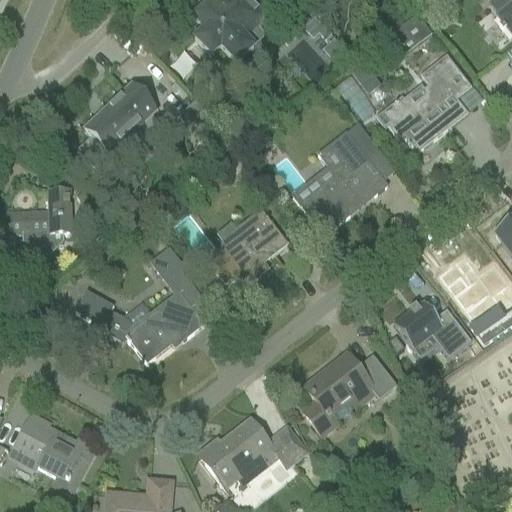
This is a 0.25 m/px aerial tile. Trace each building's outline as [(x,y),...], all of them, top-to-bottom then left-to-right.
[(209,6),(193,21),(205,34),(194,44),(208,59),(213,64),(221,56),(236,72),(257,53),(253,49),(247,42),(266,25),(264,22),(257,15),(243,0),(242,0),(233,10),(227,4),(229,3),(228,1),(216,12),(209,6)] [(293,0),(289,0),(271,16),(281,26),(296,43),(316,25),(293,0)] [(511,5),(494,19),(511,42),(511,0),(509,0),(511,3),(511,5)] [(417,19),(393,38),(407,57),(416,50),(431,39),(418,21),(417,19)] [(389,111),(382,117),(392,129),(388,133),(399,147),(404,143),(417,159),(467,119),(444,89),(459,77),(446,60),(419,81),(427,91),(423,94),(421,91),(403,105),(401,102),(389,111)] [(324,87),(309,99),(314,105),(330,93),(324,87)] [(348,87),(336,97),(343,105),(355,95),(348,87)] [(106,159),(109,162),(133,139),(145,153),(164,137),(152,123),(157,118),(132,90),(84,134),(91,142),(76,156),(100,182),(112,170),(104,161),(106,159)] [(177,123),(205,152),(223,135),(196,106),(177,123)] [(334,184),(301,210),(325,241),(348,222),(346,219),(371,199),(373,202),(386,192),(382,187),(395,177),(357,130),(328,153),(340,168),(329,177),(334,184)] [(229,177),(236,179),(237,178),(238,177),(243,171),(243,170),(240,162),(239,161),(232,160),(231,161),(230,162),(224,168),(224,169),(228,176),(229,177)] [(21,247),(22,279),(42,279),(42,261),(49,261),(63,247),(63,239),(71,239),(69,197),(48,198),(49,218),(22,219),(8,220),(8,240),(23,240),(23,247),(21,247)] [(237,284),(244,293),(268,275),(263,268),(287,250),(260,216),(234,236),(241,245),(234,251),(225,250),(225,251),(221,253),(218,275),(218,281),(224,289),(230,290),(237,284)] [(511,223),(492,238),(511,264),(511,223)] [(187,277),(174,259),(153,274),(165,290),(171,286),(173,288),(187,277)] [(463,260),(438,279),(474,327),(498,309),(503,315),(511,307),(511,292),(493,267),(478,279),(463,260)] [(129,348),(146,370),(181,343),(183,347),(204,331),(178,297),(140,327),(139,326),(130,333),(124,325),(125,325),(111,317),(113,312),(86,297),(74,318),(91,327),(88,332),(122,351),(122,349),(127,346),(129,349),(129,348)] [(409,318),(392,331),(412,357),(412,356),(430,343),(437,352),(447,366),(470,348),(446,317),(435,325),(423,309),(416,314),(414,311),(408,316),(409,318)] [(488,319),(468,332),(474,341),(482,353),(511,332),(511,315),(494,328),(488,319)] [(302,418),(321,442),(337,430),(328,418),(348,403),(357,414),(375,400),(379,405),(396,392),(372,362),(356,374),(346,361),(304,395),(315,408),(302,418)] [(48,499),(65,509),(94,456),(78,447),(76,450),(47,435),(49,431),(33,423),(33,422),(32,421),(11,459),(56,484),(48,499)] [(222,491),(226,495),(236,487),(241,493),(276,465),(285,475),(307,458),(288,432),(268,448),(250,426),(222,449),(217,443),(197,459),(222,491)] [(408,426),(395,428),(400,454),(412,452),(408,426)] [(169,511),(171,488),(149,487),(147,507),(136,505),(136,501),(107,499),(105,511),(169,511)] [(351,511),(344,503),(336,510),(338,511),(351,511)]
